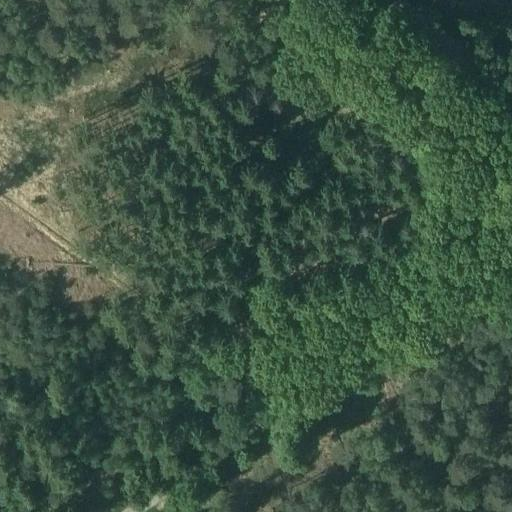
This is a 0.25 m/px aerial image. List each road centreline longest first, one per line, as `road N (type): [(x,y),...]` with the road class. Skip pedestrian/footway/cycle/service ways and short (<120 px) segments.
road 1 (unclassified): [(142,511),(511,257)]
road 2 (track): [(511,96),(383,0)]
